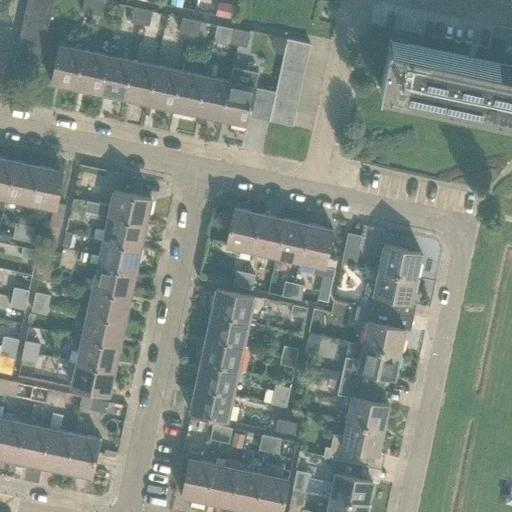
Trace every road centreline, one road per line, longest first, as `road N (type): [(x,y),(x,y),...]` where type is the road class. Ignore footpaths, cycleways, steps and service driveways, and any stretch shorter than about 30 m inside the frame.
road 1 (residential): [(406,511),(462,231),(309,193)]
road 2 (residential): [(132,511),(199,167)]
road 3 (residential): [(199,167),(0,124)]
road 4 (residential): [(309,193),(350,0)]
